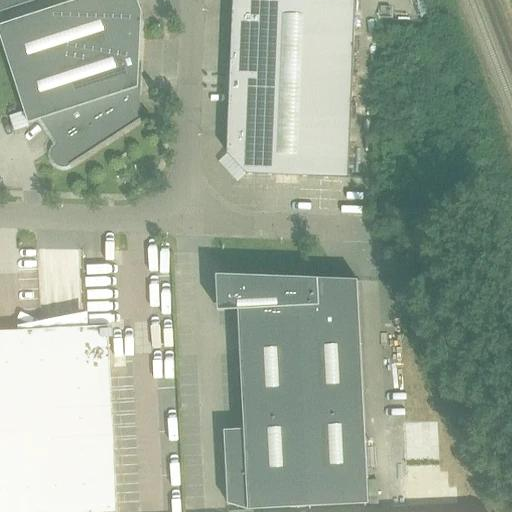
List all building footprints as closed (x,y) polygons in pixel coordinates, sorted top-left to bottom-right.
[(135,121),(137,96),(141,12),(136,0),(75,0),(0,24),(0,37),(10,68),(23,110),(27,123),(40,119),(57,145),(56,146),(55,147),(54,148),(53,150),(52,151),(51,153),(51,155),(51,157),(51,159),(52,161),(53,162),(54,164),(56,165),(58,166),(59,167),(61,167),(63,167),(65,167),(67,166),(69,165),(140,119),(139,118),(135,121)] [(34,0),(0,0),(0,11),(35,0),(34,0)] [(355,0),(232,0),(227,153),(246,174),(349,178),(355,0)] [(0,37),(0,71),(10,68),(0,37)] [(10,68),(0,71),(0,117),(23,110),(10,68)] [(223,429),(227,502),(248,508),(368,503),(356,279),(219,274),(220,309),(237,308),(243,428),(223,429)] [(116,511),(107,325),(81,327),(67,327),(59,328),(46,329),(0,330),(0,511),(116,511)]
